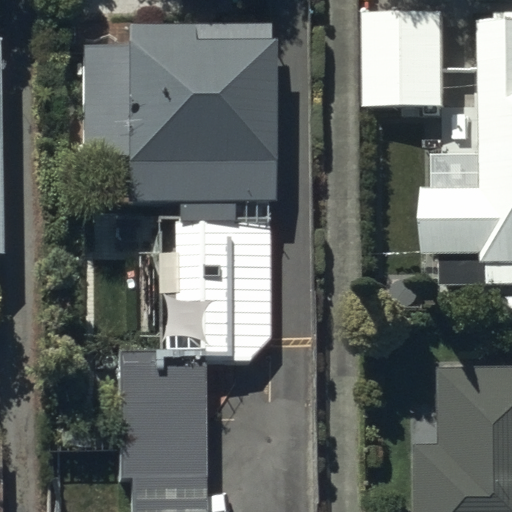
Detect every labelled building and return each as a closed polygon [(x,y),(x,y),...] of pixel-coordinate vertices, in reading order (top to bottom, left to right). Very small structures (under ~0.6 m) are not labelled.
[(445,24),(366,27),(366,126),(446,124),(445,24)] [(499,38),(482,41),(484,206),(471,203),(471,301),(511,300),(511,27),(499,28),(499,38)] [(127,53),(78,54),(79,168),(125,168),(126,212),(273,211),(272,31),(127,32),(127,53)] [(273,345),(272,230),(176,231),(177,357),(119,357),(120,487),(130,487),(130,511),(205,511),(205,369),(249,369),(273,345)] [(511,511),(511,381),(444,382),(443,464),(421,464),(421,511),(511,511)]
